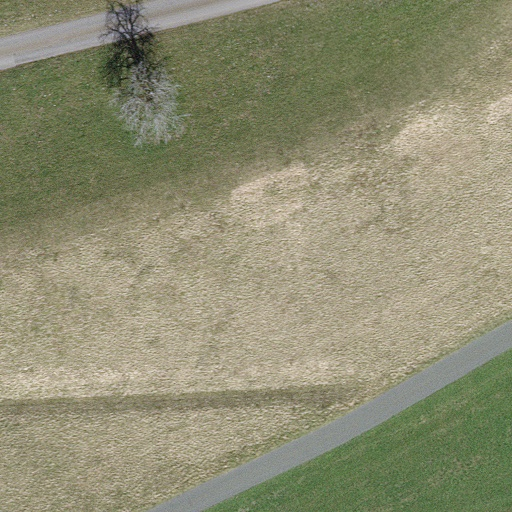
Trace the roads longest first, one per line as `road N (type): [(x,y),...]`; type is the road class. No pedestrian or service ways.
road 1 (track): [(177,511),(511,336)]
road 2 (tertiary): [(0,51),(210,0)]
